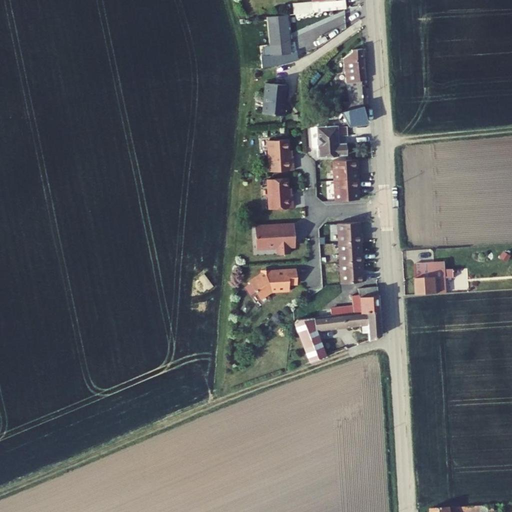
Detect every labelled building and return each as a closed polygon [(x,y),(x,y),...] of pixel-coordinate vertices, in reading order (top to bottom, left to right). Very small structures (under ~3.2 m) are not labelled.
[(294,14),(346,8),(345,0),(312,0),(312,2),(293,3),(294,14)] [(288,15),(267,17),(271,55),(291,53),(288,15)] [(367,104),(362,49),(351,50),(352,51),(343,58),(346,83),(350,101),(351,108),(363,105),(367,104)] [(260,113),(284,116),(285,105),(283,104),(285,85),(263,83),(260,113)] [(339,112),(351,108),(350,101),(336,104),(338,112),(339,112)] [(368,123),(363,105),(351,108),(339,112),(342,124),(349,123),(349,125),(368,123)] [(318,156),(346,155),(345,143),(338,143),(338,136),(337,126),(337,125),(317,126),(318,156)] [(270,171),(293,170),(292,156),(289,156),(288,139),(268,140),(270,171)] [(358,167),(358,159),(333,161),(334,181),(358,179),(357,167),(358,167)] [(269,209),(293,208),(292,194),(289,194),(288,178),(268,179),(269,209)] [(359,188),(359,179),(358,179),(334,181),(335,201),(359,199),(358,188),(359,188)] [(361,242),(362,241),(362,233),(361,233),(360,222),(338,223),(340,243),(361,242)] [(289,246),(295,246),(293,224),(255,226),(256,248),(277,247),(278,254),(289,253),(289,246)] [(362,261),(364,261),(363,253),(362,253),(361,242),(340,243),(341,263),(362,261)] [(342,283),(365,281),(364,273),(363,273),(362,261),(341,263),(342,283)] [(415,272),(434,270),(434,262),(415,264),(415,272)] [(445,262),(434,262),(434,270),(445,270),(445,262)] [(297,283),(296,268),(282,269),(282,270),(270,271),(265,271),(262,273),(249,282),(250,283),(254,290),(260,298),(271,291),(289,290),(288,284),(297,283)] [(434,270),(415,272),(416,295),(446,293),(445,278),(454,278),(453,269),(445,270),(434,270)] [(254,290),(250,283),(245,287),(249,293),(254,290)] [(337,307),(331,308),(331,315),(379,309),(379,300),(378,286),(358,288),(359,294),(352,295),(353,305),(337,307)] [(331,315),(331,308),(318,310),(319,317),(331,315)] [(369,340),(381,335),(379,309),(331,315),(319,317),(297,319),(295,322),(310,363),(327,356),(316,331),(362,325),(363,333),(368,333),(369,340)]
